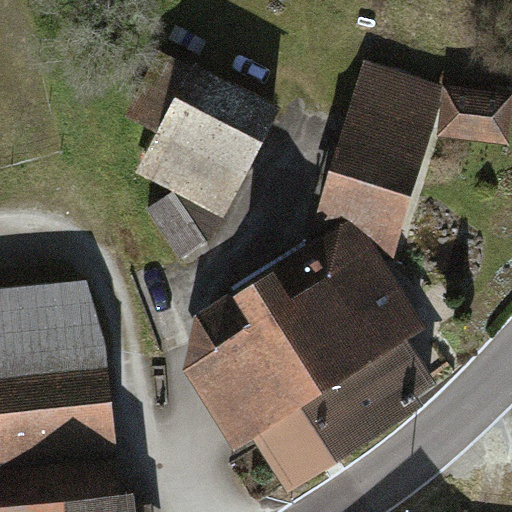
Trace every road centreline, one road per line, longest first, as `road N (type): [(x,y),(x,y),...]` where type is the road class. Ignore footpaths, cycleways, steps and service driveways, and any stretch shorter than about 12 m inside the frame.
road 1 (unknown): [(198,511),(162,421),(126,278),(90,270),(0,275)]
road 2 (residential): [(345,511),(511,363)]
